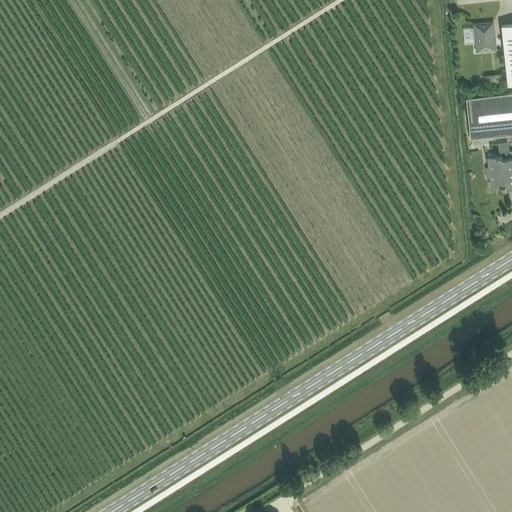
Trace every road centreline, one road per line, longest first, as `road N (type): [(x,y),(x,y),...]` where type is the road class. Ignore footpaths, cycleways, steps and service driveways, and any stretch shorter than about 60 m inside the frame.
road 1 (secondary): [(112,511),(511,259)]
road 2 (unclassified): [(511,353),(288,494)]
